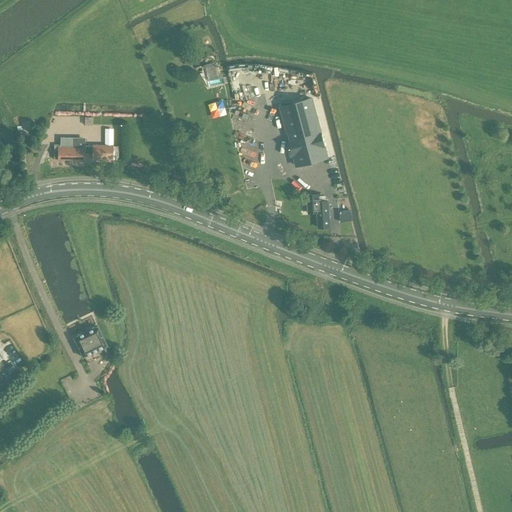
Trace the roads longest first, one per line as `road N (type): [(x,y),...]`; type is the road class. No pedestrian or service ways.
road 1 (primary): [(0,210),(73,189),(135,195),(422,299),(511,316)]
road 2 (track): [(2,511),(285,349),(329,335),(328,324)]
road 3 (track): [(480,511),(453,396),(445,304)]
